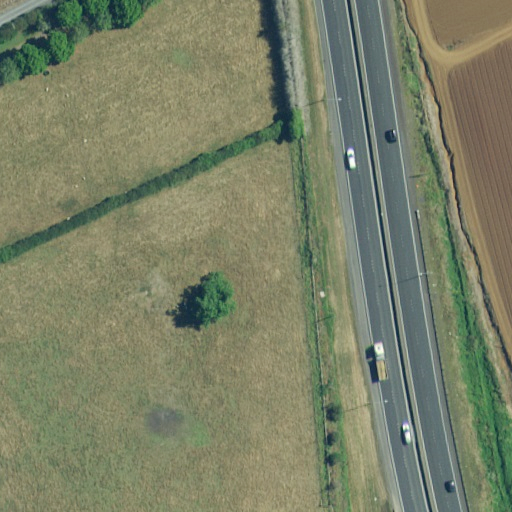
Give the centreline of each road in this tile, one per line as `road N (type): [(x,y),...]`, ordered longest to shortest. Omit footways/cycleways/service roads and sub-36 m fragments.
road 1 (motorway): [(362,0),(416,359),(448,511)]
road 2 (motorway): [(410,511),(379,358),(329,0)]
